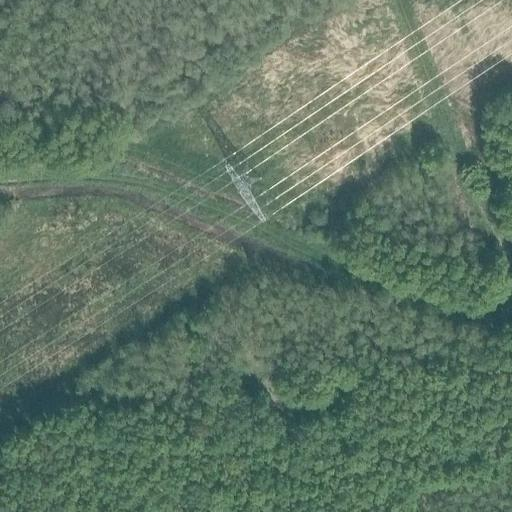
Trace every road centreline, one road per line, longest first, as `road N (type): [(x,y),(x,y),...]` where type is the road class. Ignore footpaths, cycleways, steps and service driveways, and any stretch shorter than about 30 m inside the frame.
road 1 (track): [(0,181),(137,178),(465,309),(511,315)]
road 2 (track): [(402,0),(511,269)]
